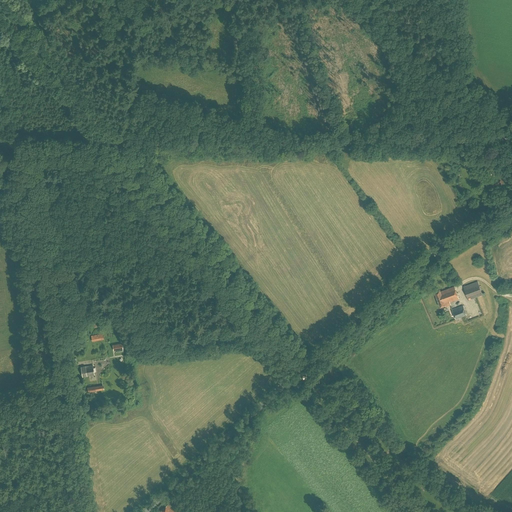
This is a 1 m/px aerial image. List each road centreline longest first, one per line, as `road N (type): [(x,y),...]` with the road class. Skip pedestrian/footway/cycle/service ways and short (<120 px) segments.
road 1 (track): [(511,139),(20,151)]
road 2 (unclassified): [(145,511),(438,243),(511,206)]
road 3 (track): [(296,373),(122,156),(142,29),(134,0)]
road 4 (unclassified): [(62,385),(24,157),(0,139)]
road 5 (track): [(357,0),(490,140)]
road 6 (unclassified): [(83,511),(62,385)]
road 7 (track): [(141,37),(175,10),(256,0)]
